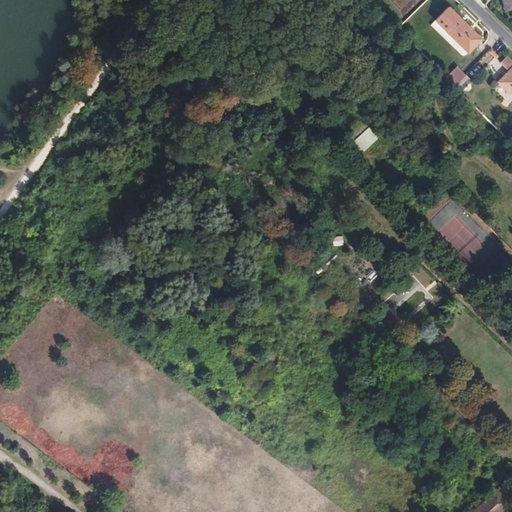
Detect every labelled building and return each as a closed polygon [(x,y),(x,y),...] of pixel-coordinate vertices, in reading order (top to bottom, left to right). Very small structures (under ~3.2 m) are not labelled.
[(480,41),(451,10),(437,23),(467,54),(480,41)] [(493,67),(498,55),(486,50),(481,61),(493,67)] [(506,70),(511,62),(511,61),(506,56),(499,64),(506,70)] [(451,87),(470,68),(459,59),(442,78),(451,87)] [(511,70),(498,84),(500,86),(509,96),(511,98),(511,70)] [(460,96),(472,84),(464,78),(453,89),(460,96)] [(503,101),(509,96),(500,86),(495,92),(503,101)] [(359,155),(377,138),(368,128),(349,144),(359,155)] [(473,511),(500,511),(508,504),(494,491),(473,511)]
